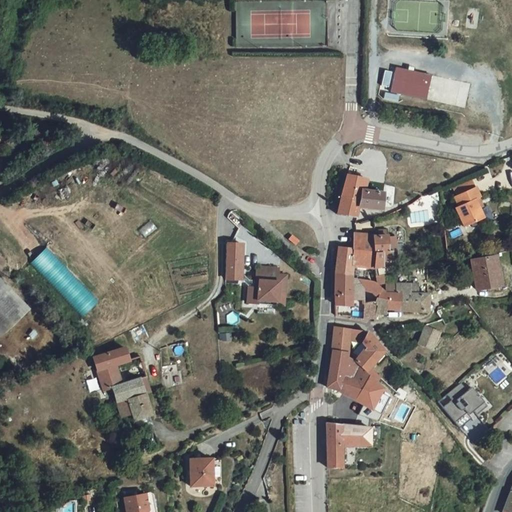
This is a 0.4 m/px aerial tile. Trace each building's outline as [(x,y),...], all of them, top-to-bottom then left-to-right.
[(432,93),(437,69),(401,61),(396,85),(432,93)] [(346,190),(365,193),(363,199),(387,202),(389,186),(371,183),(373,173),(351,169),(346,190)] [(483,202),(480,194),(484,192),(480,181),(459,190),(462,199),(459,201),(468,221),(487,213),(483,202)] [(360,211),(363,199),(365,193),(346,190),(342,207),(360,211)] [(488,200),(484,192),(480,194),(483,202),(488,200)] [(341,268),(357,270),(357,266),(367,266),(367,263),(378,263),(378,231),(378,230),(358,229),(358,242),(344,241),(342,255),(338,255),(338,259),(341,259),(341,268)] [(378,231),(378,263),(389,260),(394,254),(393,245),(391,245),(392,230),(383,230),(378,231)] [(398,245),(399,230),(392,230),(391,245),(393,245),(398,245)] [(252,232),(232,232),(232,267),(251,267),(252,232)] [(501,259),(505,259),(503,248),(478,252),(481,281),(504,278),(501,259)] [(95,303),(43,249),(30,262),(82,316),(95,303)] [(265,292),(265,288),(283,288),(283,280),(291,279),(291,261),(284,261),(284,253),(266,252),(266,256),(262,256),(262,268),(266,267),(266,275),(255,274),(255,291),(265,292)] [(356,287),(357,270),(341,268),(340,287),(356,287)] [(356,296),(356,292),(367,292),(367,283),(368,274),(357,270),(356,287),(340,287),(340,297),(356,296)] [(377,275),(368,274),(367,283),(376,283),(381,293),(381,295),(380,301),(404,303),(405,289),(399,288),(389,287),(377,275)] [(405,289),(404,303),(431,305),(431,304),(433,288),(416,287),(415,278),(401,278),(399,288),(405,289)] [(0,285),(0,333),(0,334),(24,310),(0,285)] [(381,295),(369,296),(368,315),(379,317),(380,301),(381,295)] [(442,325),(428,319),(422,336),(436,342),(442,325)] [(365,362),(371,367),(374,362),(376,360),(388,344),(376,329),(375,327),(372,326),(370,325),(340,320),(337,343),(365,362)] [(128,375),(123,362),(120,363),(118,357),(120,356),(133,350),(128,337),(97,351),(101,362),(110,383),(118,379),(124,393),(151,384),(145,369),(128,375)] [(304,353),(320,352),(320,342),(304,343),(304,353)] [(382,376),(371,367),(365,362),(337,343),(333,379),(329,379),(328,387),(332,387),(334,387),(335,381),(342,385),(343,383),(378,402),(387,379),(382,376)] [(382,376),(386,371),(374,362),(371,367),(382,376)] [(465,376),(442,395),(460,415),(472,405),(476,402),(481,408),(492,399),(476,381),(472,384),(465,376)] [(155,406),(157,405),(151,384),(124,393),(128,407),(138,404),(145,427),(138,429),(140,436),(147,434),(151,446),(166,441),(155,406)] [(472,405),(460,415),(465,421),(477,411),(472,405)] [(332,416),(332,461),(348,462),(348,450),(349,439),(353,439),(376,439),(377,422),(332,416)] [(378,440),(388,440),(390,418),(381,417),(378,440)] [(216,449),(195,451),(196,477),(218,476),(216,449)] [(130,490),(133,507),(133,511),(155,511),(163,511),(160,488),(157,486),(130,490)]
